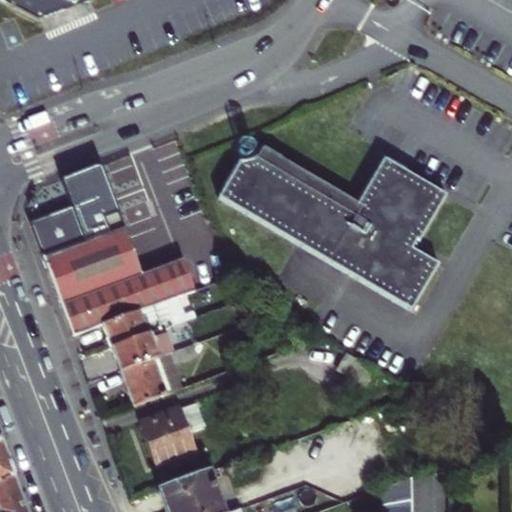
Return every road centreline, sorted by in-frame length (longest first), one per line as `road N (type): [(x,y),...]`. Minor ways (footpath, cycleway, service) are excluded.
road 1 (secondary): [(100,511),(0,250)]
road 2 (residential): [(0,184),(255,70)]
road 3 (residential): [(255,70),(0,144)]
road 4 (secondary): [(0,355),(61,511)]
